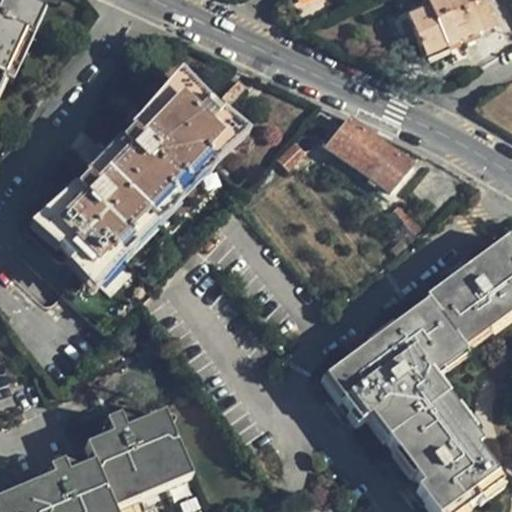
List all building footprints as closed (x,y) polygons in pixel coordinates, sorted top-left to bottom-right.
[(10,0),(0,0),(0,82),(2,84),(37,12),(10,0)] [(496,25),(485,0),(428,0),(426,1),(429,8),(408,17),(423,53),(496,25)] [(137,233),(227,135),(224,131),(176,88),(39,235),(89,283),(137,233)] [(355,130),(344,126),(327,152),(358,175),(388,196),(404,172),(407,167),(360,135),(355,130)] [(287,153),(297,163),(306,154),(297,145),(296,144),(287,153)] [(424,380),(511,315),(511,258),(502,245),(418,304),(422,308),(318,384),(353,433),(364,426),(412,491),(408,494),(421,511),(457,511),(494,485),(468,448),(472,445),(424,380)] [(0,511),(105,511),(103,506),(182,474),(158,417),(120,431),(114,418),(100,425),(106,437),(80,448),(87,465),(63,474),(59,465),(42,471),(46,480),(5,498),(0,494),(0,511)] [(103,506),(105,511),(114,511),(186,483),(182,474),(103,506)]
